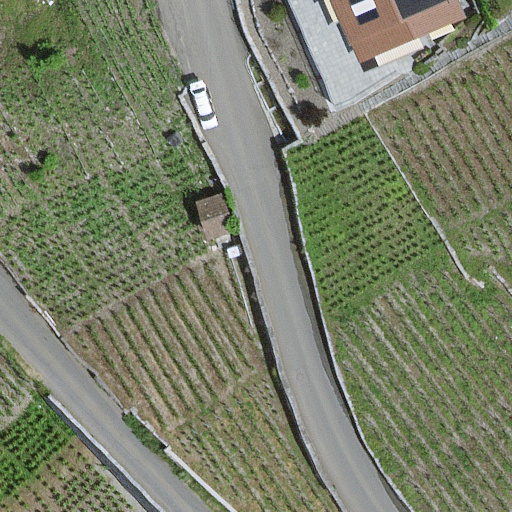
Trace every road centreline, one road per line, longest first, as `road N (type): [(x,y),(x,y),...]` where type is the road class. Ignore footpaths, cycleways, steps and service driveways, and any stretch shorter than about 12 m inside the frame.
road 1 (unclassified): [(197,0),(299,344),(333,434),(380,511)]
road 2 (unclassified): [(193,511),(0,299)]
